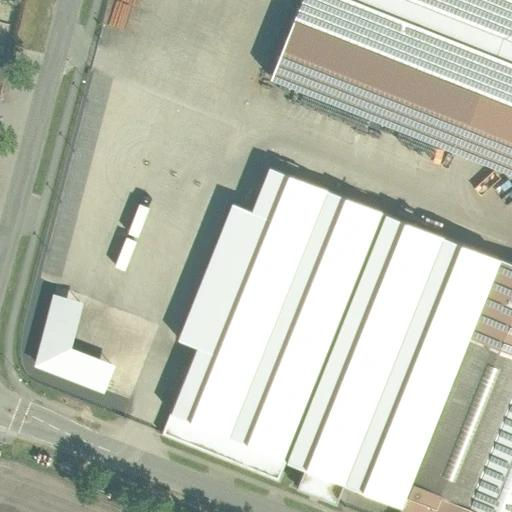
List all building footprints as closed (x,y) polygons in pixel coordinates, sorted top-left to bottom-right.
[(511,0),(298,0),(268,75),(511,172),(511,0)] [(169,413),(284,459),(385,209),(270,163),(252,207),(197,343),(169,413)] [(178,335),(197,343),(252,207),(233,199),(178,335)] [(410,482),(501,256),(385,209),(284,459),(303,466),(343,482),(400,506),(410,482)] [(511,511),(511,260),(501,256),(410,482),(486,511),(511,511)] [(79,299),(56,293),(38,361),(103,386),(111,364),(66,347),(79,299)] [(284,459),(169,413),(161,433),(276,479),(284,459)] [(343,482),(303,466),(295,486),(335,502),(343,482)] [(486,511),(410,482),(400,506),(397,511),(486,511)]
